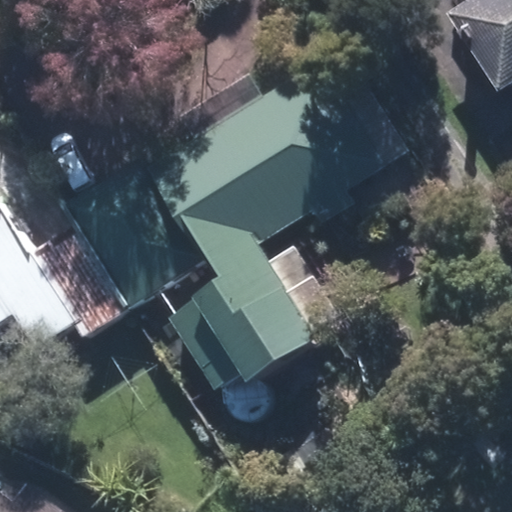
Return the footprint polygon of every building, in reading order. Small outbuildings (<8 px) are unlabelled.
[(496,102),(511,91),(511,0),(481,0),(445,23),(496,102)] [(255,251),(408,155),(344,54),(266,103),(251,80),(180,124),(187,134),(66,210),(132,316),(202,272),(213,288),(188,304),(191,307),(167,322),(214,397),(238,382),(245,393),(316,348),(310,338),(337,320),(292,249),(264,266),(255,251)] [(511,160),(499,169),(511,188),(511,160)] [(86,340),(122,318),(70,236),(27,262),(0,218),(0,327),(12,320),(33,354),(78,327),(86,340)] [(0,511),(60,511),(24,486),(11,504),(0,496),(0,511)]
